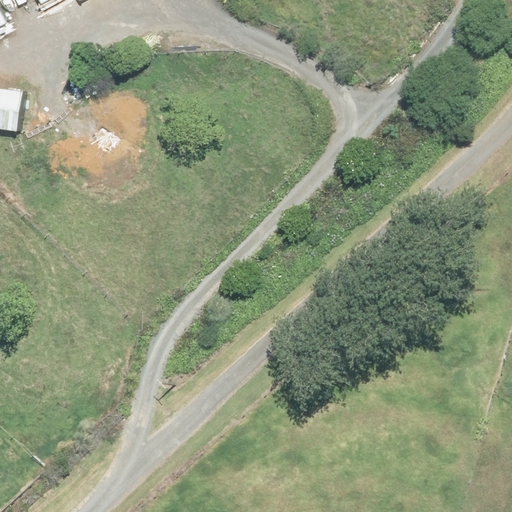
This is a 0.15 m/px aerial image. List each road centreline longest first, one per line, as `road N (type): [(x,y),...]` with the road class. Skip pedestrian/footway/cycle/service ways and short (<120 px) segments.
road 1 (track): [(128,468),(165,327),(455,36),(467,0)]
road 2 (track): [(511,106),(128,468)]
road 3 (unknown): [(350,141),(281,82),(201,43),(86,30),(0,61)]
